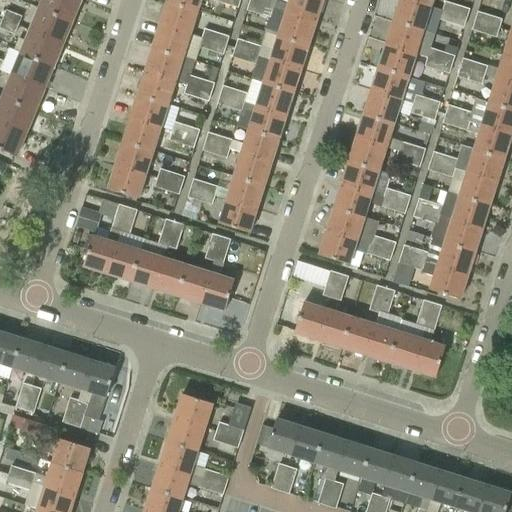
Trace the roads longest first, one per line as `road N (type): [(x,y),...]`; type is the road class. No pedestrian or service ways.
road 1 (residential): [(247,372),(363,0)]
road 2 (residential): [(33,304),(130,0)]
road 3 (residential): [(455,437),(247,372)]
road 4 (residential): [(455,437),(511,253)]
road 5 (residential): [(101,511),(154,342)]
road 6 (residential): [(154,342),(33,304)]
